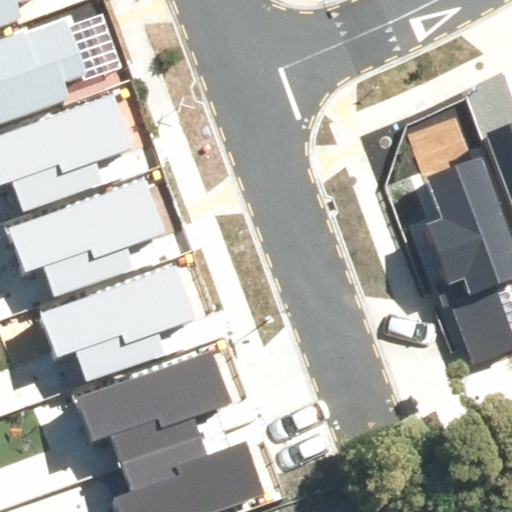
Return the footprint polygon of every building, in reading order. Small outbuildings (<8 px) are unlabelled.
[(0,0),(0,25),(23,18),(18,2),(22,0),(0,0)] [(0,45),(0,121),(69,99),(64,82),(83,76),(65,24),(0,45)] [(94,161),(134,146),(116,97),(0,138),(0,186),(13,182),(24,212),(103,184),(94,161)] [(511,125),(487,134),(511,202),(511,125)] [(421,228),(473,366),(511,351),(511,307),(505,288),(511,285),(511,236),(484,163),(429,183),(443,220),(421,228)] [(130,247),(165,234),(145,180),(7,232),(23,274),(41,267),(52,297),(137,265),(130,247)] [(160,331),(195,318),(175,265),(37,317),(53,358),(71,352),(82,382),(167,350),(160,331)] [(222,412),(235,408),(216,353),(77,401),(91,441),(110,435),(119,461),(226,424),(222,412)] [(207,511),(262,493),(246,447),(236,450),(226,424),(119,461),(129,491),(111,497),(115,511),(207,511)]
